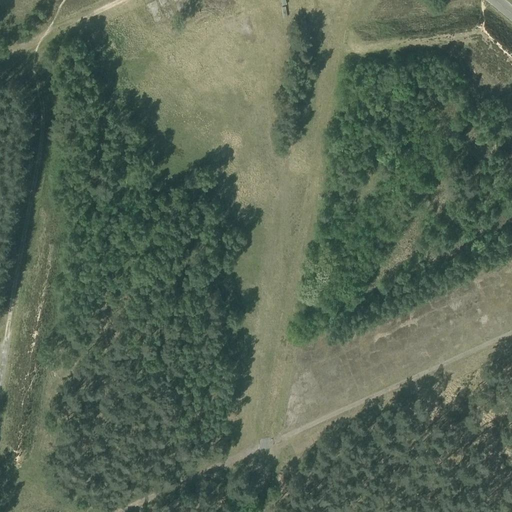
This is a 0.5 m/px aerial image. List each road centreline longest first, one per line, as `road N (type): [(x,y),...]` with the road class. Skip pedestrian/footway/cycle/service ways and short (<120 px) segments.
road 1 (track): [(39,40),(50,117),(0,402)]
road 2 (track): [(279,443),(511,336)]
road 3 (track): [(128,511),(279,443)]
road 4 (track): [(0,60),(127,0)]
